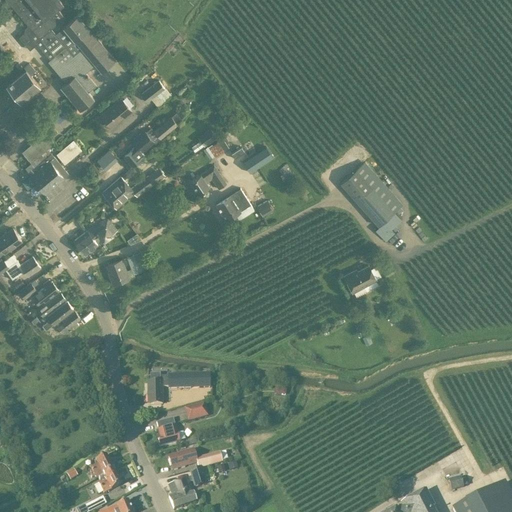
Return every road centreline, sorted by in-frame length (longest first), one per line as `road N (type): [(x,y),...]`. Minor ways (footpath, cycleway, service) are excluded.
road 1 (residential): [(161,511),(128,432),(92,291),(0,173)]
road 2 (unknown): [(75,267),(126,250),(192,200)]
